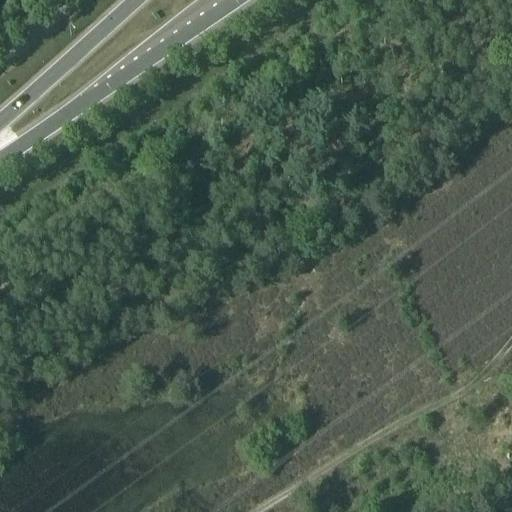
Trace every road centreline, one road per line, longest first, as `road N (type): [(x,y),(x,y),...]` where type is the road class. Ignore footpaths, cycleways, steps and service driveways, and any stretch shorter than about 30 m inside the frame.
road 1 (primary): [(0,155),(234,0)]
road 2 (primary): [(138,0),(0,124)]
